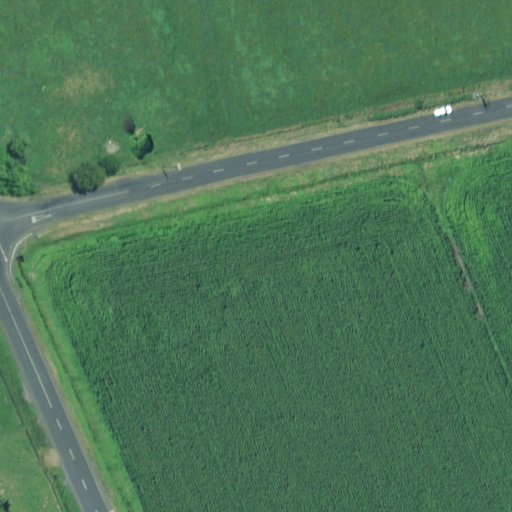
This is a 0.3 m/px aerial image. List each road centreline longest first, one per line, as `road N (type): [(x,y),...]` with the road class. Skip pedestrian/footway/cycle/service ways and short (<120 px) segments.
road 1 (unclassified): [(511,110),(0,223)]
road 2 (unclassified): [(0,285),(99,511)]
